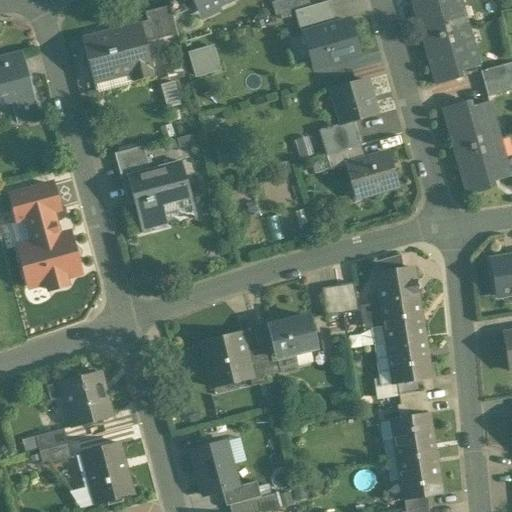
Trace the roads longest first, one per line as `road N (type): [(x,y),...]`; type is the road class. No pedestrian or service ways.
road 1 (residential): [(126,321),(32,0)]
road 2 (residential): [(443,224),(126,321)]
road 3 (residential): [(443,224),(478,511)]
road 4 (residential): [(378,0),(443,224)]
road 5 (residential): [(179,511),(126,321)]
road 6 (residential): [(126,321),(0,363)]
